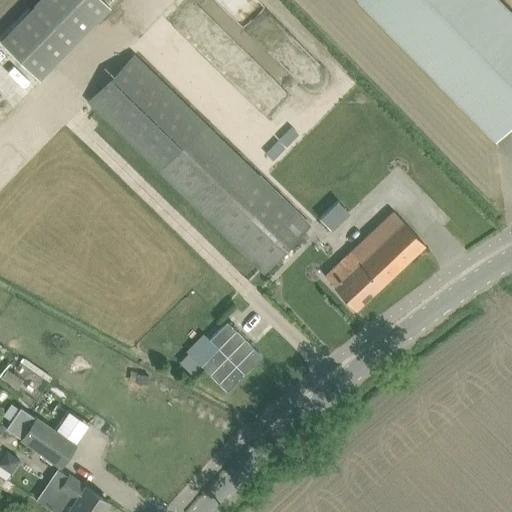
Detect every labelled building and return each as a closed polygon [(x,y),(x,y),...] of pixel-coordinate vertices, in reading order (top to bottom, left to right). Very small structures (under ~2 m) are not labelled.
[(111,7),(103,0),(38,0),(0,40),(41,79),(111,7)] [(511,13),(499,0),(360,0),(495,139),(511,122),(511,13)] [(134,54),(90,100),(265,271),(309,225),(134,54)] [(246,91),(253,105),(279,92),(272,78),(246,91)] [(338,200),(321,216),(333,229),(350,213),(338,200)] [(325,275),(356,309),(425,244),(394,211),(325,275)] [(184,264),(170,280),(183,292),(197,277),(184,264)] [(261,356),(227,322),(211,339),(219,347),(202,363),(228,389),(261,356)] [(21,438),(21,439),(60,466),(75,444),(21,407),(7,428),(21,438)] [(0,471),(9,476),(18,457),(4,451),(0,459),(0,471)] [(59,488),(47,506),(55,511),(102,511),(109,501),(93,490),(69,474),(68,476),(60,488),(59,488)]
